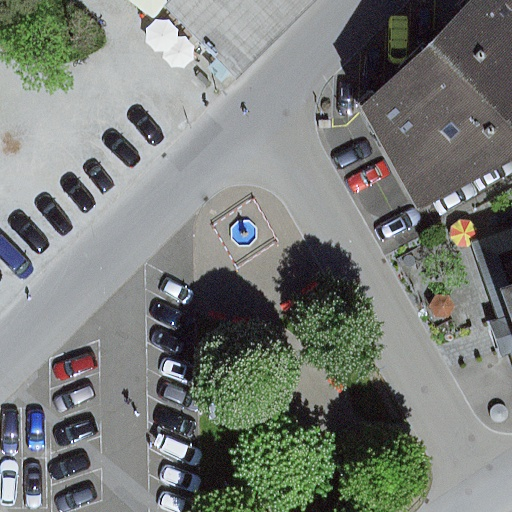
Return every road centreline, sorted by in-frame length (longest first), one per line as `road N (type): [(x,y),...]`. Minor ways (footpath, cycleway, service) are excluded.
road 1 (residential): [(265,114),(485,483)]
road 2 (residential): [(265,114),(0,361)]
road 3 (residential): [(371,0),(265,114)]
